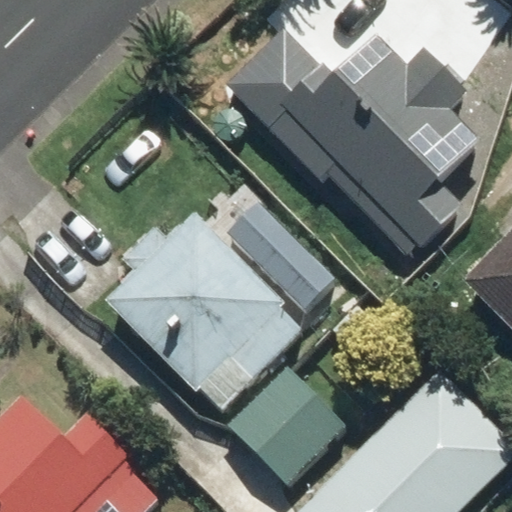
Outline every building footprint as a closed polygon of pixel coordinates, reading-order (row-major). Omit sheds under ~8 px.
[(323,187),(410,271),(467,212),(443,188),(474,156),(449,132),(472,108),(423,60),(409,74),(366,32),(320,79),(273,34),(212,96),(314,196),(323,187)] [(286,511),(275,501),(342,431),(276,368),(306,336),(298,329),(337,288),(256,210),(215,253),(184,224),(159,250),(145,237),(110,274),(122,285),(91,318),(184,407),(148,444),(219,511),(286,511)] [(511,232),(455,291),(511,347),(511,232)] [(471,511),(511,472),(511,458),(433,379),(297,511),(471,511)] [(154,511),(162,505),(87,421),(55,449),(21,411),(0,429),(0,511),(154,511)]
